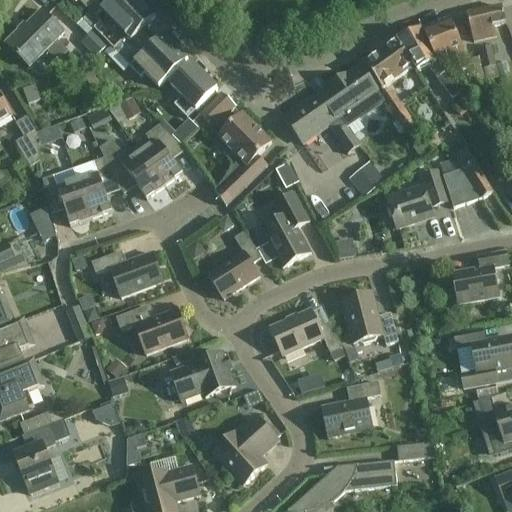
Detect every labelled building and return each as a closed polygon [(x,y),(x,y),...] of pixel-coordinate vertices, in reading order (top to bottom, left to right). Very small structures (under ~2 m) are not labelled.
[(100,0),(70,0),(78,7),(80,5),(91,16),(85,23),(94,32),(101,25),(97,21),(101,17),(98,13),(102,9),(97,4),(100,0)] [(120,47),(126,51),(138,61),(163,36),(151,24),(156,19),(137,0),(100,0),(97,4),(102,9),(98,13),(101,17),(97,21),(101,25),(94,32),(108,47),(114,53),(120,47)] [(506,27),(502,9),(467,17),(473,45),(497,40),(494,30),(506,27)] [(59,64),(69,54),(57,43),(64,36),(42,13),(21,34),(20,32),(6,46),(30,70),(47,53),(59,64)] [(427,31),(439,58),(446,66),(456,62),(461,73),(473,68),(467,57),(466,57),(450,22),(427,31)] [(88,38),(81,45),(95,60),(108,47),(94,32),(88,38)] [(397,43),(414,69),(417,74),(429,69),(452,101),(460,96),(445,75),(437,65),(422,33),(397,43)] [(120,47),(114,53),(116,54),(140,79),(145,76),(159,90),(188,62),(163,36),(138,61),(126,51),(120,47)] [(382,92),(414,69),(397,43),(364,65),(382,92)] [(492,48),(480,51),(487,82),(499,80),(492,48)] [(192,66),(171,87),(183,99),(174,107),(188,121),(196,113),(217,92),(192,66)] [(360,70),(314,99),(333,126),(340,122),(346,130),(358,122),(383,105),(377,96),(378,96),(360,70)] [(29,88),(18,92),(23,104),(25,103),(27,109),(36,106),(29,88)] [(391,114),(400,108),(390,93),(381,100),(391,114)] [(222,97),(194,125),(207,138),(236,111),(222,97)] [(0,127),(13,119),(0,98),(0,127)] [(352,138),(346,130),(340,122),(333,126),(314,99),(284,120),(302,147),(328,130),(339,146),(352,138)] [(132,102),(120,108),(126,120),(138,114),(132,102)] [(463,103),(455,110),(462,119),(470,112),(463,103)] [(235,179),(217,197),(218,199),(226,210),(246,191),(267,170),(257,160),(272,146),(243,117),(219,141),(246,168),(235,179)] [(25,141),(37,136),(27,120),(16,127),(24,141),(25,141)] [(82,123),(70,128),(73,136),(85,131),(82,123)] [(165,190),(183,177),(182,176),(182,177),(169,158),(181,149),(160,128),(144,140),(151,149),(141,157),(165,190)] [(25,141),(24,141),(16,146),(31,171),(40,165),(37,144),(40,142),(37,136),(25,141)] [(436,137),(426,143),(431,152),(441,146),(436,137)] [(352,138),(339,146),(347,158),(360,149),(352,138)] [(147,203),(165,190),(141,157),(131,164),(111,143),(100,152),(124,198),(137,189),(147,202),(146,202),(147,203)] [(454,159),(463,173),(482,203),(493,195),(465,151),(454,159)] [(54,164),(70,163),(69,153),(53,154),(54,164)] [(88,167),(74,172),(78,183),(91,223),(112,215),(112,214),(111,214),(104,193),(119,188),(105,161),(88,167)] [(289,167),(277,173),(287,192),(299,186),(289,167)] [(371,168),(351,184),(365,200),(385,184),(371,168)] [(59,177),(43,183),(50,212),(63,207),(71,229),(70,229),(70,230),(91,223),(78,183),(74,172),(59,177)] [(463,173),(443,180),(454,212),(482,203),(463,173)] [(434,209),(447,205),(437,175),(424,179),(427,189),(424,190),(424,189),(387,201),(397,232),(414,227),(414,225),(433,219),(430,209),(433,208),(434,209)] [(277,261),(283,272),(311,257),(298,232),(310,225),(295,197),(273,209),(280,222),(261,232),(269,246),(277,261)] [(227,219),(218,225),(222,232),(227,233),(233,229),(227,219)] [(243,255),(208,278),(224,303),(260,280),(252,268),(262,262),(256,253),(245,235),(235,241),(243,255)] [(0,251),(0,277),(30,270),(18,243),(0,251)] [(269,246),(256,253),(262,262),(265,268),(277,261),(269,246)] [(96,277),(110,272),(121,302),(163,286),(152,256),(126,266),(122,255),(92,266),(96,277)] [(493,271),(508,268),(506,255),(479,260),(481,273),(454,277),(459,307),(498,300),(493,271)] [(83,259),(71,263),(75,274),(87,270),(83,259)] [(373,295),(342,304),(353,347),(384,339),(387,349),(399,346),(391,317),(379,320),(373,295)] [(0,334),(23,326),(22,325),(13,328),(4,304),(0,305),(0,334)] [(94,311),(84,314),(89,326),(99,322),(94,310),(94,311)] [(116,321),(121,334),(135,329),(146,359),(188,343),(177,313),(151,323),(146,310),(116,321)] [(67,315),(79,344),(91,339),(79,311),(67,315)] [(270,331),(283,360),(324,342),(331,357),(337,354),(342,352),(330,326),(319,331),(311,313),(270,331)] [(102,323),(91,327),(95,338),(102,335),(104,330),(102,323)] [(0,379),(32,366),(24,369),(18,355),(32,350),(23,326),(0,334),(0,379)] [(482,333),(455,338),(457,351),(473,348),(478,375),(462,378),(464,392),(511,382),(511,339),(511,340),(484,345),(482,333)] [(200,351),(173,360),(176,368),(192,363),(194,358),(201,355),(200,351)] [(345,359),(342,352),(337,354),(331,357),(334,364),(345,359)] [(171,376),(182,405),(204,397),(206,401),(220,395),(230,397),(232,391),(235,390),(229,373),(232,372),(228,361),(225,362),(223,356),(193,367),(193,368),(171,376)] [(392,372),(396,371),(404,368),(400,356),(388,360),(392,372)] [(115,363),(107,373),(116,381),(125,371),(115,363)] [(41,391),(32,366),(0,379),(0,386),(4,396),(0,397),(0,423),(0,424),(33,411),(28,396),(41,391)] [(340,372),(337,378),(340,385),(351,380),(346,370),(340,372)] [(124,381),(108,386),(113,401),(128,396),(124,381)] [(350,405),(322,411),(329,442),(373,433),(367,402),(381,399),(378,385),(347,391),(350,405)] [(479,404),(498,398),(496,391),(476,395),(478,405),(479,404)] [(511,409),(508,395),(498,398),(479,404),(486,428),(497,425),(504,447),(511,444),(511,409)] [(113,408),(94,415),(97,424),(111,430),(120,427),(113,408)] [(24,440),(65,424),(50,417),(40,421),(20,429),(24,440)] [(237,434),(213,456),(243,489),(267,468),(261,461),(279,444),(257,420),(239,436),(237,434)] [(189,421),(177,425),(183,440),(195,436),(189,421)] [(65,424),(24,440),(21,441),(26,453),(13,458),(30,499),(57,488),(44,455),(55,451),(54,446),(70,439),(65,424)] [(425,432),(414,433),(416,447),(426,445),(425,432)] [(127,444),(126,456),(136,453),(146,450),(143,438),(127,444)] [(431,446),(397,450),(399,465),(435,461),(431,446)] [(337,502),(345,495),(397,489),(395,464),(338,470),(291,511),(319,511),(328,508),(337,502)] [(178,511),(177,506),(200,499),(192,469),(169,476),(168,474),(137,482),(138,484),(137,486),(140,498),(142,499),(142,501),(133,503),(131,506),(132,511),(178,511)] [(511,474),(495,481),(503,503),(511,499),(511,474)]
